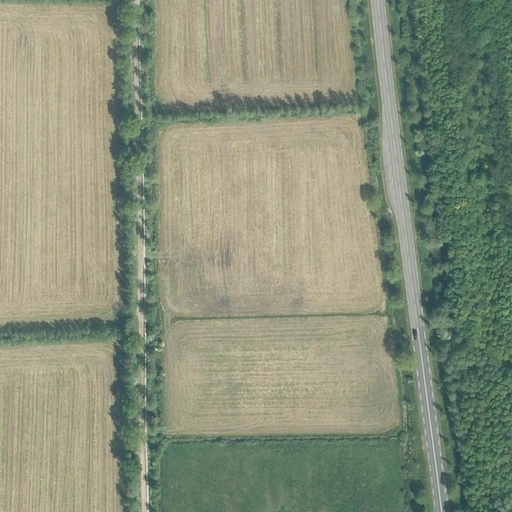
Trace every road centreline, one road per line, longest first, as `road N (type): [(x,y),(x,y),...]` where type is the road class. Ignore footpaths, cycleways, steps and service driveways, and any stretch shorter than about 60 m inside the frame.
road 1 (primary): [(440,511),(377,0)]
road 2 (track): [(129,0),(139,511)]
